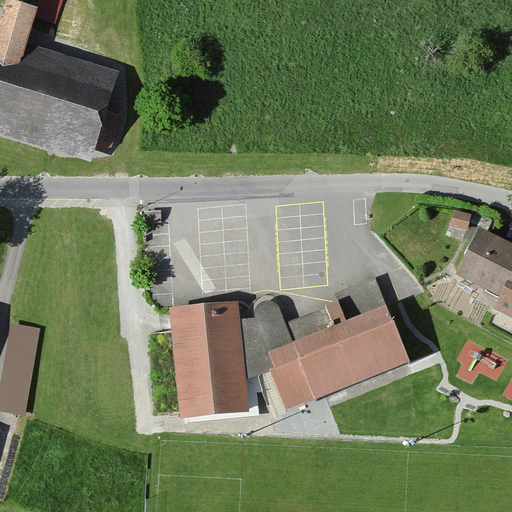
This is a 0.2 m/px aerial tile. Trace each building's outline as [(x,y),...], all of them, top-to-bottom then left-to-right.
[(0,4),(0,140),(84,166),(112,79),(19,51),(31,14),(0,4)] [(164,214),(146,215),(146,225),(164,224),(164,214)] [(511,250),(475,232),(452,279),(492,299),(485,313),(511,326),(511,250)] [(377,288),(325,308),(333,329),(343,325),(377,312),(387,309),(377,288)] [(248,319),(234,322),(240,379),(266,371),(266,356),(333,329),(325,308),(315,308),(277,322),(272,306),(258,301),(247,311),(248,319)] [(233,308),(165,314),(176,421),(243,414),(240,379),(234,322),(233,308)] [(266,356),(261,358),(266,371),(283,414),(399,367),(377,312),(343,325),(333,329),(266,356)] [(40,334),(9,329),(0,376),(0,416),(24,421),(40,334)]
